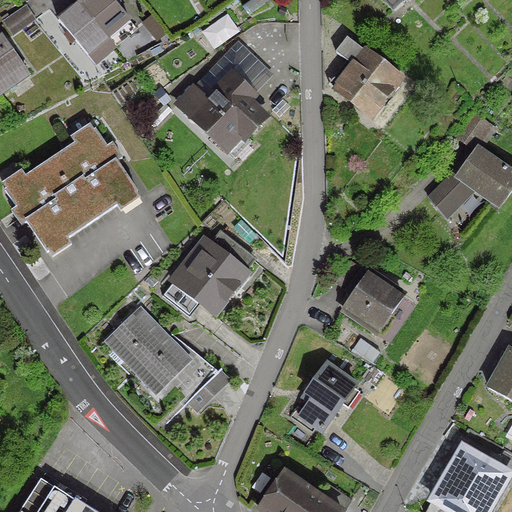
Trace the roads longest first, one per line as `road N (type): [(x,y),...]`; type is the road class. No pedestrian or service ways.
road 1 (residential): [(306,0),(310,177),(302,266),(223,469),(199,506)]
road 2 (residential): [(199,506),(92,402),(0,268)]
road 3 (residential): [(381,511),(511,284)]
